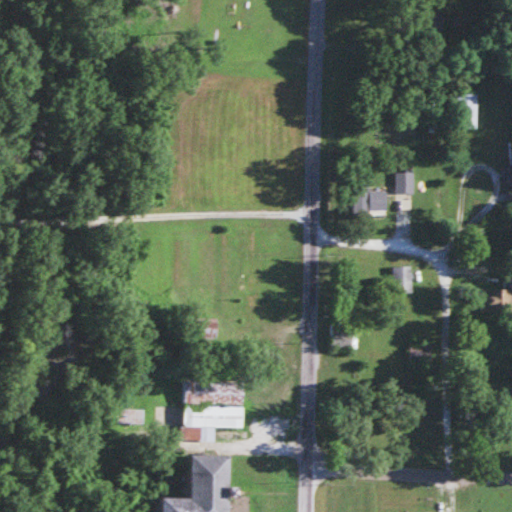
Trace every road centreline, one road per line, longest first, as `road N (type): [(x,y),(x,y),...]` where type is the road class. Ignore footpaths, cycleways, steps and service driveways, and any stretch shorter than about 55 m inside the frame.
road 1 (tertiary): [(302,511),(316,0)]
road 2 (residential): [(305,464),(511,473)]
road 3 (residential): [(447,470),(441,265)]
road 4 (residential): [(441,265),(401,243),(308,233)]
